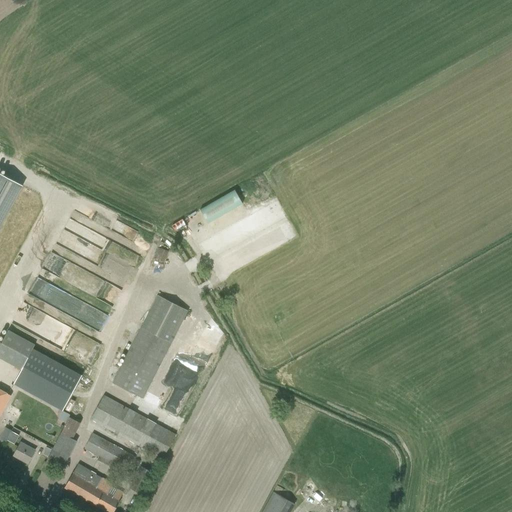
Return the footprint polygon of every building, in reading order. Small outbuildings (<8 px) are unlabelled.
[(0,227),(23,186),(0,173),(0,227)] [(234,190),(200,210),(207,224),(242,203),(234,190)] [(129,262),(134,252),(68,219),(43,269),(73,285),(82,266),(124,287),(135,265),(129,262)] [(182,219),(172,226),(175,231),(185,224),(182,219)] [(152,269),(162,271),(168,250),(157,248),(152,269)] [(158,296),(141,327),(113,383),(142,399),(187,311),(158,296)] [(8,330),(0,344),(0,358),(21,370),(13,384),(62,411),(82,376),(33,349),(34,345),(8,330)] [(0,415),(11,396),(0,390),(0,415)] [(91,420),(162,459),(175,435),(104,396),(91,420)] [(68,418),(57,440),(46,463),(61,470),(76,441),(72,439),(80,424),(68,418)] [(0,436),(0,438),(6,442),(12,431),(5,427),(0,436)] [(84,449),(124,470),(132,456),(92,434),(84,449)] [(13,456),(27,464),(35,450),(20,442),(13,456)] [(119,499),(123,493),(116,489),(116,490),(112,487),(113,484),(102,477),(101,478),(95,475),(95,474),(78,464),(64,488),(105,511),(113,511),(121,499),(119,499)] [(129,488),(141,494),(152,473),(141,467),(129,488)] [(262,511),(289,511),(294,504),(273,492),(262,511)]
